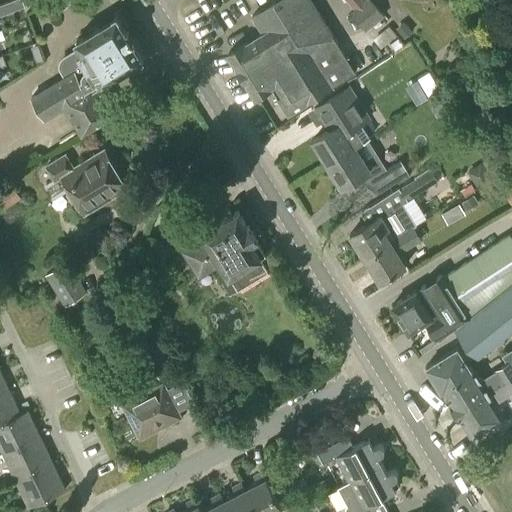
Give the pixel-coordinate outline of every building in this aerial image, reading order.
[(15,9),(24,6),(22,0),(11,0),(15,9)] [(306,102),(354,71),(332,34),(333,34),(311,0),(274,0),(252,14),(262,32),(228,53),(254,96),(271,86),(288,114),(306,102)] [(345,0),(353,8),(350,11),(366,30),(385,15),(372,0),(345,0)] [(126,30),(116,13),(76,38),(80,45),(62,56),(61,57),(60,58),(59,60),(59,62),(58,63),(58,65),(59,67),(59,69),(60,70),(63,75),(29,96),(45,120),(63,108),(82,136),(120,112),(101,83),(143,57),(133,41),(134,40),(128,29),(126,30)] [(412,30),(406,23),(398,30),(404,37),(412,30)] [(388,42),(397,35),(389,25),(380,33),(388,42)] [(372,117),(350,83),(313,106),(328,129),(312,138),(327,162),(356,145),(359,143),(364,140),(367,138),(371,136),(362,123),(372,117)] [(467,141),(460,130),(448,137),(455,148),(467,141)] [(410,174),(401,159),(387,168),(367,138),(364,140),(359,143),(356,145),(327,162),(341,186),(364,172),(377,193),(398,180),(399,182),(410,174)] [(128,186),(104,148),(74,167),(65,153),(48,164),(57,178),(62,175),(85,212),(128,186)] [(364,255),(390,239),(385,231),(407,217),(399,204),(423,189),(422,186),(425,184),(420,176),(417,179),(416,177),(399,188),(398,187),(379,199),(382,212),(376,216),(350,233),(364,255)] [(0,189),(0,209),(0,210),(21,197),(11,182),(0,189)] [(478,203),(473,194),(461,201),(466,210),(478,203)] [(244,228),(234,212),(202,231),(205,235),(183,249),(199,274),(214,264),(230,290),(236,286),(238,289),(264,272),(256,259),(261,256),(252,240),(244,227),(244,228)] [(390,239),(364,255),(379,281),(406,264),(399,253),(422,239),(414,225),(391,240),(390,239)] [(456,327),(458,326),(508,286),(511,283),(511,236),(510,233),(443,276),(442,273),(420,287),(427,299),(424,301),(416,289),(392,304),(409,330),(431,316),(433,319),(444,337),(455,328),(456,327)] [(163,265),(170,245),(146,236),(139,256),(163,265)] [(64,306),(86,292),(66,261),(45,274),(64,306)] [(147,293),(152,279),(143,276),(139,290),(147,293)] [(511,283),(508,286),(458,326),(456,327),(455,328),(478,357),(511,329),(511,283)] [(139,352),(144,349),(160,380),(171,374),(155,343),(159,341),(151,326),(131,337),(139,352)] [(435,338),(419,348),(423,353),(438,341),(437,339),(436,339),(435,338)] [(456,411),(491,388),(485,378),(481,381),(473,368),(471,369),(457,346),(426,365),(441,389),(442,388),(456,411)] [(0,392),(10,388),(0,367),(0,392)] [(511,375),(502,382),(491,389),(491,388),(456,411),(470,433),(501,414),(494,403),(509,394),(511,399),(511,375)] [(140,435),(179,414),(163,382),(124,403),(140,435)] [(0,421),(21,412),(10,388),(0,392),(0,421)] [(0,442),(4,451),(41,434),(29,408),(21,412),(0,421),(0,442)] [(16,478),(53,461),(41,434),(4,451),(16,478)] [(317,452),(323,463),(337,456),(350,481),(383,463),(379,455),(383,453),(384,452),(385,448),(384,445),(379,444),(377,445),(374,446),(370,438),(353,447),(347,436),(317,452)] [(53,461),(16,478),(29,505),(66,487),(53,461)] [(383,463),(350,481),(337,487),(346,504),(344,511),(381,511),(387,509),(381,497),(396,489),(392,481),(396,479),(399,476),(398,472),(396,471),(391,469),(387,471),(383,463)] [(257,511),(276,511),(283,509),(263,470),(254,475),(258,481),(245,488),(257,511)] [(257,511),(245,488),(242,481),(233,486),(236,492),(224,499),(230,511),(257,511)] [(230,511),(224,499),(221,492),(212,497),(215,503),(202,510),(203,511),(230,511)] [(203,511),(202,510),(196,497),(187,501),(190,508),(182,511),(203,511)]
